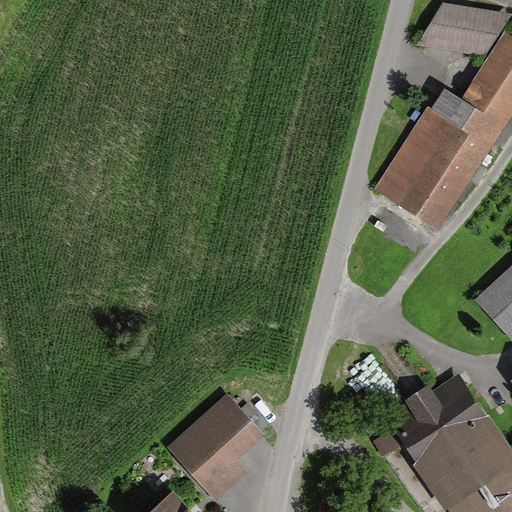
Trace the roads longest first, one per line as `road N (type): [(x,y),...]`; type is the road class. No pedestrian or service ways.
road 1 (unclassified): [(273,511),(403,0)]
road 2 (track): [(320,324),(362,319),(394,294),(511,146)]
